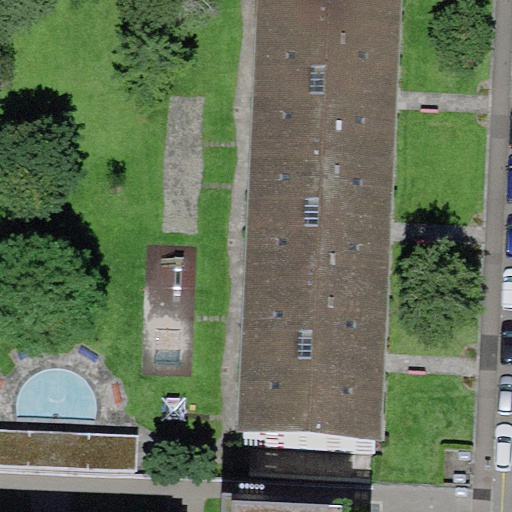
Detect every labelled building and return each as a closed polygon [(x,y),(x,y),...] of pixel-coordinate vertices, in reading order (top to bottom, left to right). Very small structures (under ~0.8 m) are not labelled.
[(389,0),(259,0),(259,14),(277,15),(276,42),(388,47),(390,5),(389,0)] [(388,47),(276,42),(274,69),(256,69),(253,145),(271,146),(269,174),(382,178),(383,137),(388,47)] [(250,200),(247,277),(265,278),(263,305),(376,310),(378,265),(382,178),(269,174),(268,201),(250,200)] [(352,433),(370,434),(372,391),(376,310),(263,305),(262,333),(244,332),(238,454),(351,459),(352,433)] [(0,440),(0,473),(129,479),(130,446),(0,440)]
